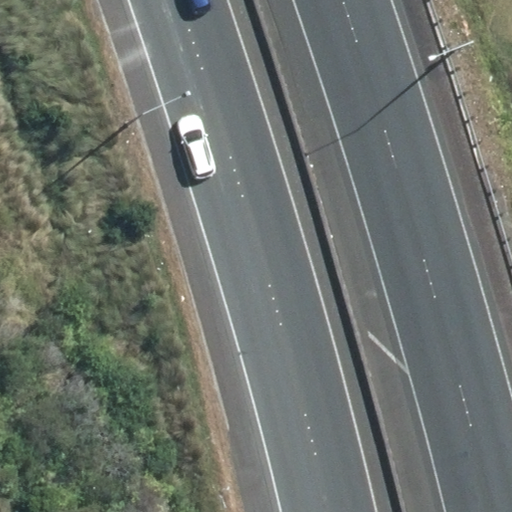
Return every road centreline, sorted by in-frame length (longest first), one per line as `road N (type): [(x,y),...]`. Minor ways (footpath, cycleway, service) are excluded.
road 1 (motorway): [(342,0),(424,246),(494,511)]
road 2 (motorway): [(326,511),(299,393),(175,0)]
